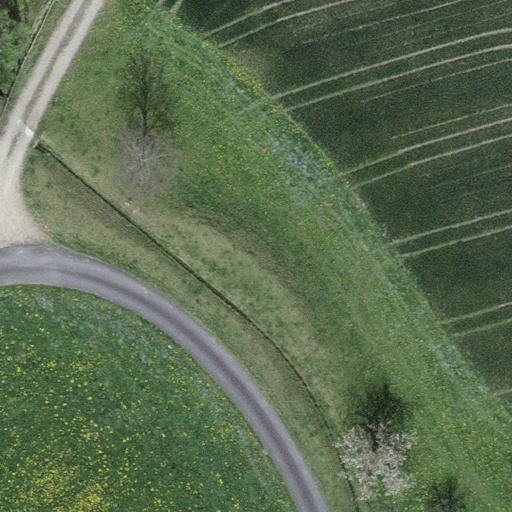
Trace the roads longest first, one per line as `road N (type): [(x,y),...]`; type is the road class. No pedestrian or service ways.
road 1 (track): [(0,268),(56,266),(131,296),(180,327),(237,383),(312,511)]
road 2 (track): [(0,198),(92,0)]
